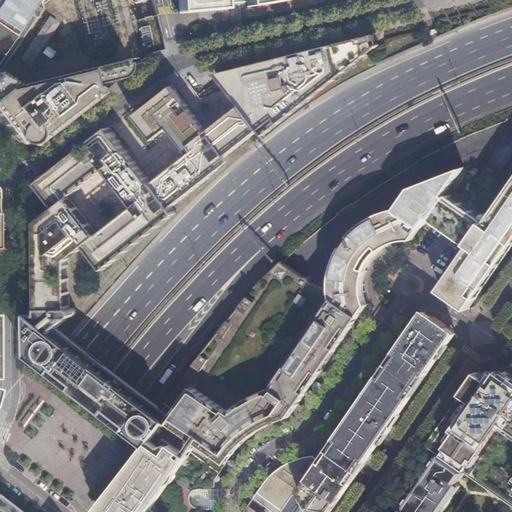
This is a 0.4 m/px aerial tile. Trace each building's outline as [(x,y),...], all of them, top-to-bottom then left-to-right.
[(0,60),(7,50),(12,54),(43,9),(41,3),(45,2),(47,1),(48,0),(3,0),(0,5),(0,60)] [(177,0),(179,13),(224,9),(223,5),(246,3),(246,6),(261,4),(276,1),(281,0),(177,0)] [(21,59),(30,65),(59,24),(50,18),(21,59)] [(140,26),(144,49),(163,47),(159,23),(140,26)] [(38,220),(38,225),(38,244),(39,288),(39,308),(45,308),(70,308),(69,260),(86,246),(105,270),(136,244),(164,222),(175,213),(173,210),(171,207),(179,201),(210,176),(205,171),(258,129),(263,135),(343,72),(365,54),(375,48),(373,41),(373,39),(218,78),(234,99),(240,106),(215,126),(208,131),(191,109),(174,88),(172,86),(167,90),(134,116),(139,122),(153,140),(155,139),(168,128),(187,152),(189,154),(175,164),(152,182),(128,151),(111,129),(109,127),(104,131),(79,150),(44,178),(37,183),(55,206),(38,220)] [(48,46),(43,53),(51,59),(56,52),(48,46)] [(7,50),(0,60),(0,70),(2,67),(12,54),(7,50)] [(28,150),(101,92),(122,77),(127,73),(129,70),(130,67),(131,62),(130,55),(23,82),(2,67),(0,70),(0,116),(7,126),(28,150)] [(469,243),(472,245),(487,223),(485,221),(486,219),(450,194),(449,196),(446,194),(464,168),(411,188),(397,209),(389,210),(383,212),(377,215),(369,219),(363,224),(352,235),(353,236),(346,245),(344,244),(339,254),(337,260),(335,268),(333,278),(333,284),(333,296),(335,298),(339,300),(354,311),(361,315),(369,303),(367,298),(365,295),(364,288),(364,283),(365,278),(367,272),(371,265),(375,259),(378,255),(382,251),(388,247),(392,244),(397,242),(403,240),(415,238),(431,216),(433,218),(432,220),(468,245),(469,243)] [(446,293),(468,309),(511,247),(511,187),(487,223),(472,245),(448,279),(453,284),(446,293)] [(219,511),(220,508),(214,507),(216,477),(229,460),(238,450),(247,441),(258,433),(267,428),(282,420),(291,416),(361,315),(354,311),(339,300),(335,298),(333,296),(329,296),(327,289),(325,287),(323,288),(312,280),(312,278),(311,276),(309,275),(307,274),(306,274),(304,274),(283,259),(261,282),(229,321),(160,407),(171,416),(156,436),(154,439),(148,446),(144,451),(143,451),(98,510),(99,511),(219,511)] [(30,355),(148,446),(154,439),(156,436),(171,416),(160,407),(64,333),(63,334),(56,329),(67,320),(65,317),(66,316),(74,315),(74,314),(75,314),(75,313),(75,312),(75,311),(72,309),(70,308),(45,308),(39,308),(39,315),(29,316),(30,355)] [(387,403),(408,406),(441,359),(411,334),(322,460),(373,395),(387,403)] [(428,445),(434,449),(464,470),(464,471),(511,504),(511,381),(495,370),(489,379),(483,375),(478,372),(428,445)] [(332,511),(408,406),(387,403),(373,395),(322,460),(318,457),(315,455),(308,457),(304,458),(301,459),(295,462),(289,465),(283,468),(277,471),(273,475),(270,478),(267,480),(263,484),(255,497),(276,511),(294,511),(300,504),(305,508),(302,511),(332,511)] [(38,399),(32,412),(39,415),(45,402),(38,399)] [(19,423),(27,429),(36,417),(29,411),(19,423)] [(464,471),(464,470),(434,449),(426,461),(432,466),(424,478),(425,479),(417,490),(416,489),(401,511),(440,511),(459,484),(456,482),(464,471)] [(0,511),(28,511),(0,489),(0,511)]
